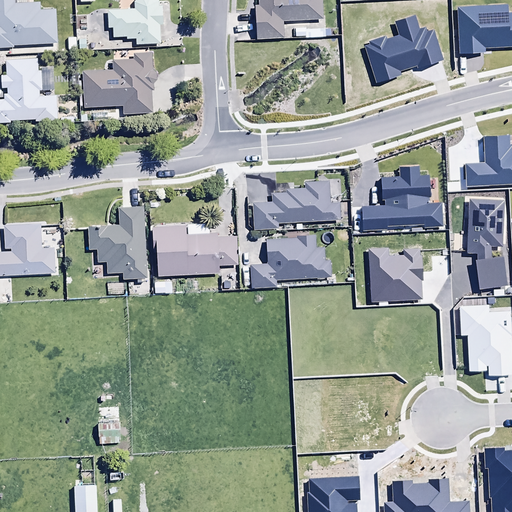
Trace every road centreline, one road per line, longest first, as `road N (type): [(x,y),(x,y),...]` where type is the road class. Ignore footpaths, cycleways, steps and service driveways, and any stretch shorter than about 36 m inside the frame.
road 1 (residential): [(223,151),(357,132),(511,86)]
road 2 (residential): [(0,180),(223,151)]
road 3 (residential): [(223,151),(216,0)]
